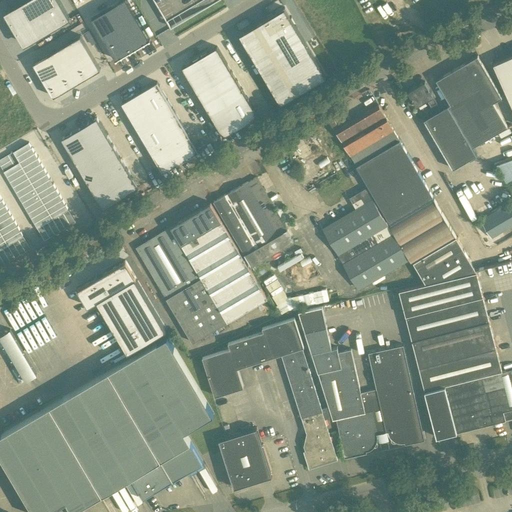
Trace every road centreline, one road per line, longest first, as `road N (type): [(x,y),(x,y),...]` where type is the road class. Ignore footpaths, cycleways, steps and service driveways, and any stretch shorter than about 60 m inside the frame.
road 1 (unclassified): [(0,291),(374,70)]
road 2 (unclassified): [(257,0),(47,125),(0,46)]
road 3 (unknown): [(358,381),(351,337),(357,327),(399,321),(438,473)]
road 4 (unclassified): [(511,241),(484,257),(374,70)]
road 5 (unclassified): [(288,511),(511,454)]
road 6 (unclassified): [(374,70),(511,7)]
